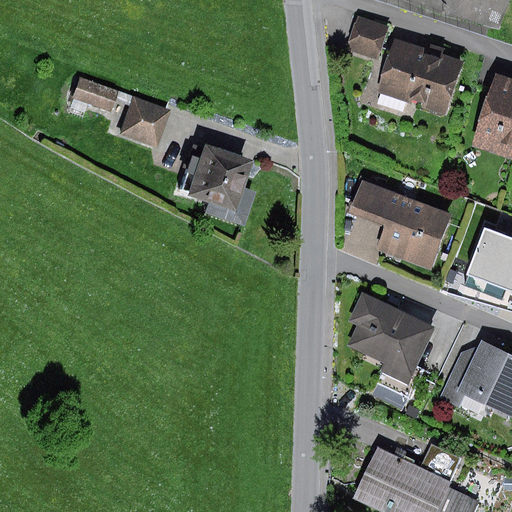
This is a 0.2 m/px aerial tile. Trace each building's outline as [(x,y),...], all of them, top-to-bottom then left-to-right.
[(388,29),(360,20),(350,49),(378,58),(388,29)] [(429,56),(398,46),(383,89),(384,90),(380,101),(381,105),(401,112),(405,109),(408,98),(424,104),(446,110),(461,66),(440,60),(443,52),(431,48),(429,56)] [(114,93),(80,75),(72,91),(105,109),(114,93)] [(507,152),(511,153),(511,83),(501,79),(483,132),(499,137),(507,152)] [(165,113),(133,101),(121,133),(153,145),(165,113)] [(217,155),(193,147),(179,190),(209,201),(205,211),(240,223),(250,193),(235,188),(243,164),(237,162),(239,156),(219,149),(217,155)] [(369,183),(368,185),(366,187),(358,211),(358,213),(384,223),(385,222),(386,219),(393,222),(386,241),(403,247),(400,254),(430,266),(448,218),(395,198),(396,193),(369,183)] [(511,238),(487,229),(469,275),(511,291),(511,238)] [(429,328),(366,298),(355,320),(364,324),(354,345),(388,361),(377,384),(411,400),(425,370),(411,364),(429,328)] [(511,410),(511,360),(486,348),(467,388),(453,382),(445,398),(479,414),(487,398),(511,410)] [(420,471),(381,452),(360,496),(395,511),(436,511),(462,459),(433,445),(420,471)] [(443,511),(472,511),(477,502),(451,492),(443,511)]
